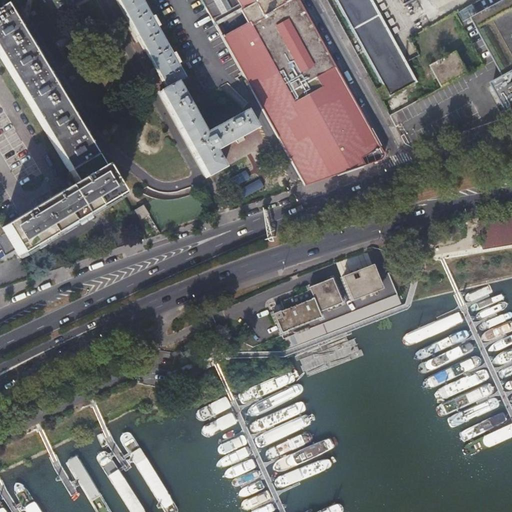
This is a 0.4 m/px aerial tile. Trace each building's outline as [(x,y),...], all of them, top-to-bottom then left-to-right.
[(0,0),(0,58),(68,171),(95,155),(1,0),(0,0)] [(116,0),(164,88),(157,92),(201,170),(205,176),(222,167),(213,151),(254,128),(244,111),(203,133),(174,82),(182,78),(174,63),(176,62),(171,54),(169,54),(154,26),(156,25),(151,16),(149,18),(139,0),(116,0)] [(200,0),(241,74),(303,185),(381,159),(382,155),(377,145),(297,0),(200,0)] [(406,62),(371,0),(334,0),(388,98),(416,83),(406,62)] [(511,0),(506,0),(472,19),(495,60),(504,78),(492,84),(510,116),(511,115),(511,0)] [(437,78),(443,88),(467,75),(455,54),(431,67),(432,69),(431,70),(436,79),(437,78)] [(385,102),(391,113),(402,107),(397,96),(385,102)] [(224,153),(228,163),(244,158),(240,147),(224,153)] [(118,195),(95,155),(68,171),(75,183),(8,222),(1,227),(4,233),(13,248),(17,255),(118,195)] [(147,214),(142,205),(134,210),(139,219),(147,214)] [(511,215),(476,221),(481,249),(511,243),(511,215)] [(0,248),(1,248),(4,254),(13,248),(4,233),(1,227),(0,225),(0,248)] [(342,277),(343,279),(347,289),(352,301),(382,289),(376,273),(373,265),(358,270),(342,277)] [(332,278),(321,283),(309,288),(310,290),(282,301),(285,310),(274,314),(282,334),(321,318),(319,313),(342,303),(333,281),(332,278)] [(511,279),(476,288),(474,290),(473,294),(476,297),(479,298),(511,290),(511,279)] [(411,317),(466,302),(471,299),(472,294),(469,291),(464,291),(408,306),(402,308),(399,314),(405,317),(411,317)] [(273,382),(255,391),(253,393),(253,397),(256,399),(259,399),(301,380),(305,377),(302,370),(297,371),(273,382)] [(306,383),(263,402),(262,405),(262,409),(264,411),(267,411),(310,392),(314,388),(311,382),(306,383)] [(312,397),(269,416),(268,418),(268,422),(270,425),(273,425),(316,405),(320,402),(317,395),(312,397)] [(248,408),(244,398),(240,398),(228,403),(215,409),(213,412),(214,417),(217,421),(221,421),(245,410),(248,408)] [(322,405),(281,424),(275,428),(274,434),(278,437),(285,435),(326,416),(329,414),(325,405),(322,405)] [(258,427),(253,417),(250,418),(225,428),(223,431),(223,436),(227,440),(230,440),(255,430),(258,427)] [(279,445),(277,449),(282,451),(286,450),(323,434),(325,432),(325,429),(325,427),(323,425),(321,425),(319,425),(282,442),(279,445)] [(258,432),(237,442),(236,444),(235,449),(238,452),(241,452),(263,442),(264,440),(260,431),(258,432)] [(327,449),(343,440),(339,431),(322,438),(302,446),(288,453),(285,456),(283,461),(287,463),(292,463),(306,458),(327,449)] [(126,436),(124,438),(124,442),(127,445),(131,448),(142,451),(211,471),(214,471),(217,469),(218,464),(217,461),(215,459),(134,435),(130,434),(126,436)] [(238,464),(242,464),(248,462),(267,452),(269,450),(269,447),(266,445),(264,445),(245,455),(239,458),(237,461),(238,464)] [(294,469),(290,472),(295,473),(302,472),(309,470),(318,467),(327,462),(334,457),(334,452),(331,451),(323,453),(315,456),(305,461),(299,465),(294,469)] [(249,465),(248,469),(251,470),(255,470),(259,469),(275,461),(271,453),(255,460),(252,462),(249,465)] [(307,479),(301,482),(298,485),(297,490),(301,493),(306,491),(311,489),(341,475),(352,467),(349,461),(337,464),(307,479)] [(97,466),(94,469),(95,473),(97,476),(101,479),(182,502),(185,501),(187,500),(189,494),(188,492),(185,489),(120,470),(105,466),(101,465),(97,466)] [(257,484),(279,473),(278,468),(274,465),(254,475),(250,477),(248,481),(247,484),(250,485),(254,485),(257,484)] [(350,475),(308,496),(306,499),(306,503),(309,505),(312,505),(354,484),(358,480),(354,474),(350,475)] [(255,488),(253,491),(256,491),(260,491),(265,490),(282,483),(283,480),(282,476),(279,476),(262,483),(258,485),(255,488)] [(38,483),(34,486),(35,490),(37,493),(41,495),(50,499),(85,511),(121,511),(46,483),(42,482),(38,483)] [(287,487),(284,483),(263,495),(261,497),(258,500),(257,503),(260,504),(263,504),(267,504),(288,492),(287,487)] [(354,488),(313,509),(311,511),(310,511),(328,511),(359,497),(362,493),(359,487),(354,488)] [(286,511),(296,507),(295,502),(292,499),(271,509),(268,511),(267,511),(286,511)]
